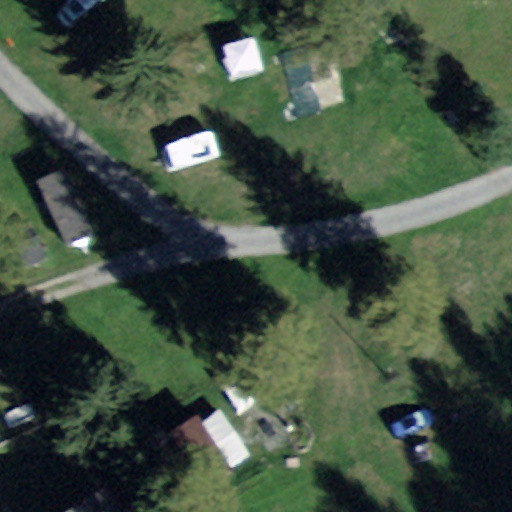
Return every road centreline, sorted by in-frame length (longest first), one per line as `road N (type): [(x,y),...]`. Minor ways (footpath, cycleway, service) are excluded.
road 1 (track): [(511,176),(375,228),(221,247)]
road 2 (track): [(221,247),(122,187),(0,70)]
